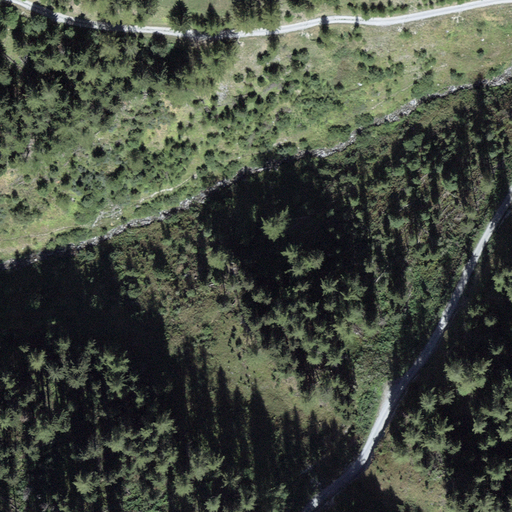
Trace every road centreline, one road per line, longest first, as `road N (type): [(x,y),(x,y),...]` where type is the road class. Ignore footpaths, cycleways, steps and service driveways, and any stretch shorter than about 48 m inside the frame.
road 1 (track): [(503,0),(393,24),(336,20),(231,37),(123,31),(12,0)]
road 2 (track): [(310,511),(363,457),(511,188)]
